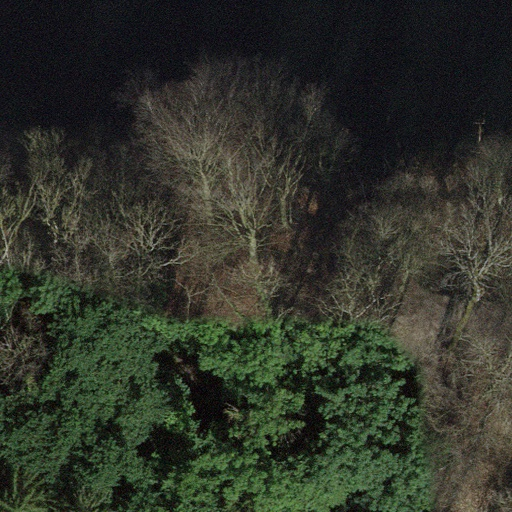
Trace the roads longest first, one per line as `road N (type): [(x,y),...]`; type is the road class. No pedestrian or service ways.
road 1 (track): [(0,398),(29,407),(511,312)]
road 2 (track): [(416,511),(376,417),(383,332)]
